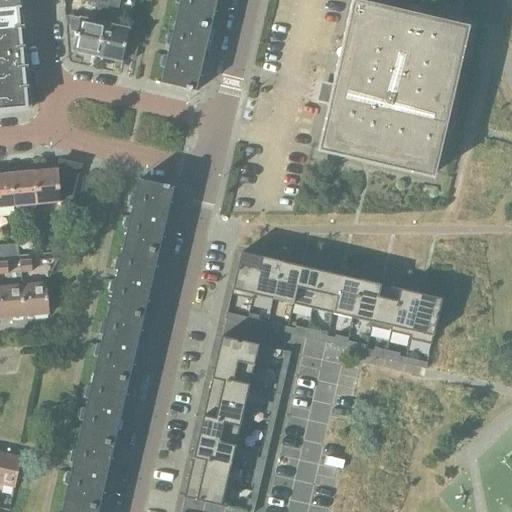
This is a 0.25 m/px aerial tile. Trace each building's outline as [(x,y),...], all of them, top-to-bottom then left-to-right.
[(0,0),(0,9),(22,8),(22,7),(21,1),(22,1),(21,0),(0,0)] [(108,0),(108,6),(109,6),(118,8),(120,0),(108,0)] [(179,0),(174,21),(209,30),(216,0),(179,0)] [(329,102),(328,104),(318,148),(433,174),(445,120),(446,120),(468,28),(351,1),(331,88),(322,86),(319,100),(329,102)] [(22,8),(0,9),(0,30),(24,28),(22,8)] [(97,57),(104,24),(68,16),(70,32),(76,33),(72,51),(97,57)] [(209,30),(174,21),(160,84),(195,92),(209,30)] [(140,32),(104,24),(97,57),(121,62),(122,56),(134,59),(140,32)] [(0,50),(26,48),(24,28),(0,30),(0,50)] [(0,70),(27,68),(26,48),(0,50),(0,70)] [(0,90),(29,88),(27,68),(0,70),(0,90)] [(0,111),(31,109),(29,88),(0,90),(0,111)] [(80,167),(58,162),(56,170),(60,203),(59,203),(59,208),(58,208),(60,222),(66,222),(80,167)] [(60,203),(56,170),(33,172),(37,205),(59,203),(60,203)] [(37,205),(33,172),(10,175),(13,207),(37,205)] [(0,208),(13,207),(10,175),(0,175),(0,208)] [(83,176),(77,199),(89,202),(94,179),(83,176)] [(137,180),(122,245),(158,253),(173,188),(137,180)] [(39,233),(38,220),(29,220),(30,234),(39,233)] [(0,257),(18,256),(17,244),(0,245),(0,257)] [(143,317),(158,253),(122,245),(107,309),(143,317)] [(254,296),(252,295),(261,258),(240,253),(230,295),(253,300),(254,296)] [(281,262),(261,258),(252,295),(254,296),(272,300),(281,262)] [(31,262),(20,262),(21,273),(32,272),(31,262)] [(301,267),(281,262),(272,300),(292,304),(301,267)] [(320,272),(301,267),(292,304),(312,309),(320,272)] [(340,276),(320,272),(312,309),(332,314),(340,276)] [(360,281),(340,276),(332,314),(351,318),(360,281)] [(370,322),(371,323),(380,285),(360,281),(351,318),(370,322)] [(22,286),(25,317),(32,316),(32,317),(49,315),(46,284),(22,286)] [(400,290),(380,285),(371,323),(370,322),(369,327),(390,332),(400,290)] [(22,286),(0,288),(0,305),(1,319),(9,318),(9,319),(25,318),(25,317),(22,286)] [(410,337),(420,295),(400,290),(390,332),(409,336),(410,337)] [(430,345),(441,299),(420,295),(410,337),(409,336),(408,339),(430,345)] [(128,381),(143,317),(107,309),(92,373),(128,381)] [(226,313),(224,319),(237,322),(239,317),(226,313)] [(252,326),(265,329),(267,323),(254,320),(252,326)] [(279,326),(267,323),(265,329),(278,331),(279,326)] [(305,338),(307,329),(294,326),(292,335),(305,338)] [(320,332),(307,329),(305,338),(318,341),(320,332)] [(332,344),(345,347),(347,338),(334,335),(332,344)] [(220,337),(215,358),(253,367),(258,345),(220,337)] [(360,341),(347,338),(345,347),(358,350),(360,341)] [(384,359),(386,351),(373,348),(371,356),(384,359)] [(284,351),(281,364),(286,366),(289,353),(284,351)] [(399,354),(386,351),(384,359),(397,362),(399,354)] [(215,358),(211,378),(248,386),(253,367),(215,358)] [(421,368),(425,369),(426,363),(413,360),(412,366),(421,368)] [(77,436),(113,445),(128,381),(92,373),(77,436)] [(211,378),(206,398),(244,406),(244,405),(248,386),(211,378)] [(277,380),(274,392),(280,394),(283,381),(277,380)] [(277,407),(280,394),(274,392),(271,405),(277,407)] [(244,405),(244,406),(206,398),(202,418),(239,426),(239,428),(243,429),(249,406),(244,405)] [(239,428),(239,426),(202,418),(197,437),(234,446),(239,428)] [(268,419),(265,432),(271,433),(274,421),(268,419)] [(268,446),(271,433),(265,432),(262,445),(268,446)] [(98,508),(113,445),(77,436),(62,499),(98,508)] [(197,437),(192,457),(230,466),(234,446),(197,437)] [(21,458),(6,455),(4,455),(0,454),(0,485),(14,489),(21,458)] [(192,457),(188,477),(225,486),(226,484),(230,466),(192,457)] [(256,458),(253,471),(261,473),(264,460),(256,458)] [(258,486),(261,473),(253,471),(250,484),(258,486)] [(226,484),(225,486),(188,477),(183,498),(225,508),(230,486),(226,484)] [(62,499),(58,511),(97,511),(98,508),(62,499)] [(252,511),(255,501),(247,499),(243,511),(252,511)]
